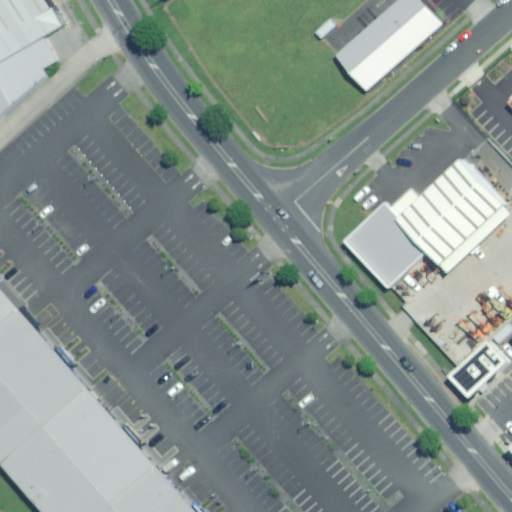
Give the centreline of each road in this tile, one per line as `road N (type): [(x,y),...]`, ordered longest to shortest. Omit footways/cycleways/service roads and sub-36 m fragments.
road 1 (tertiary): [(276,216),(511,497)]
road 2 (unclassified): [(511,12),(276,216)]
road 3 (tertiary): [(110,0),(145,56),(276,216)]
